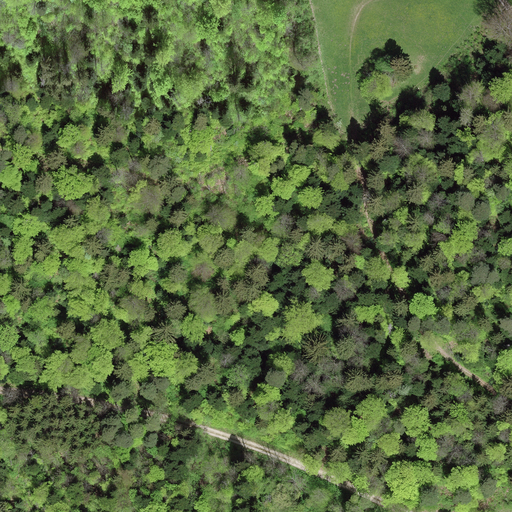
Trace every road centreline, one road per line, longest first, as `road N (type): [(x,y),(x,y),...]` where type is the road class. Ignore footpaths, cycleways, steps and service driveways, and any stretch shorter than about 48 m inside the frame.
road 1 (track): [(0,391),(101,403),(200,428),(403,511)]
road 2 (track): [(0,153),(175,184),(266,147),(297,146),(357,168)]
road 3 (track): [(357,168),(380,253),(429,340),(511,405)]
road 4 (track): [(369,0),(351,44),(357,168)]
